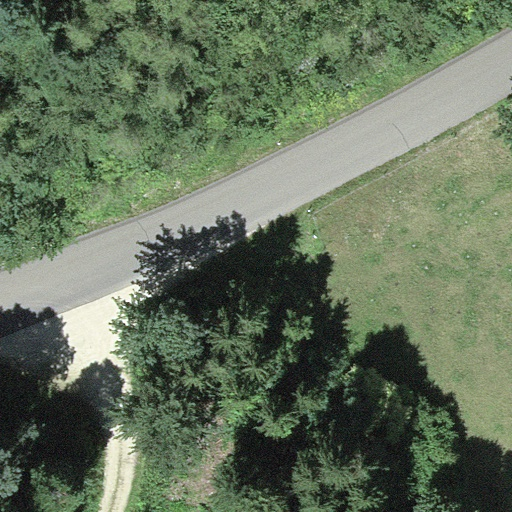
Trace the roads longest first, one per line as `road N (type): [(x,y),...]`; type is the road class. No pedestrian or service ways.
road 1 (tertiary): [(0,302),(511,51)]
road 2 (track): [(105,511),(116,480),(113,411),(80,328),(53,278),(0,277)]
